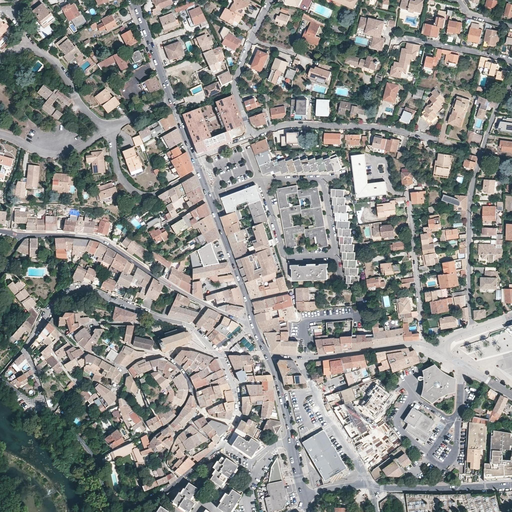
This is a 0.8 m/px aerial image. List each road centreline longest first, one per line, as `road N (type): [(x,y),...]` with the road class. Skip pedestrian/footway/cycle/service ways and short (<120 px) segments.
road 1 (residential): [(472,329),(469,196),(497,103),(511,81)]
road 2 (residential): [(260,178),(283,252),(327,256),(335,245),(322,177)]
road 3 (residential): [(22,235),(100,238),(206,304)]
road 4 (residential): [(373,160),(377,176),(408,195),(423,344)]
road 5 (residential): [(253,135),(291,124),(384,127),(432,138)]
road 6 (tertiary): [(511,485),(369,484)]
road 7 (residential): [(369,484),(304,358)]
road 8 (residential): [(104,129),(119,175),(140,194),(199,170)]
road 9 (residential): [(116,511),(85,444),(42,402)]
road 10 (residential): [(42,402),(25,348),(73,290)]
road 11 (residential): [(119,511),(168,488),(222,442)]
road 12 (residential): [(73,290),(190,325)]
road 13 (residential): [(304,358),(423,344)]
